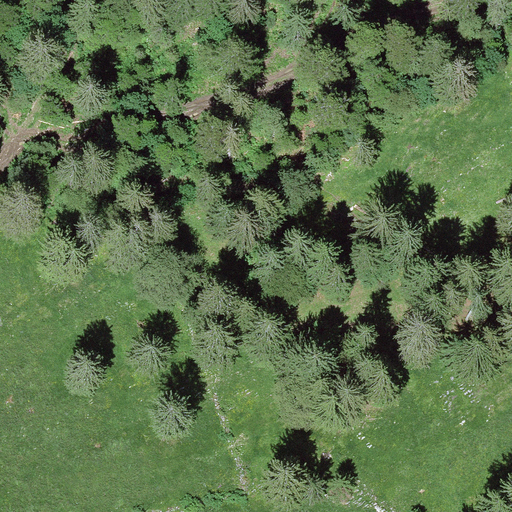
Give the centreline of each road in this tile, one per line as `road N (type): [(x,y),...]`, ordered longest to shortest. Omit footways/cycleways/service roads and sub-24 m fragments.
road 1 (track): [(0,165),(21,135),(79,134),(254,86),(437,0)]
road 2 (track): [(21,135),(55,88),(86,0)]
